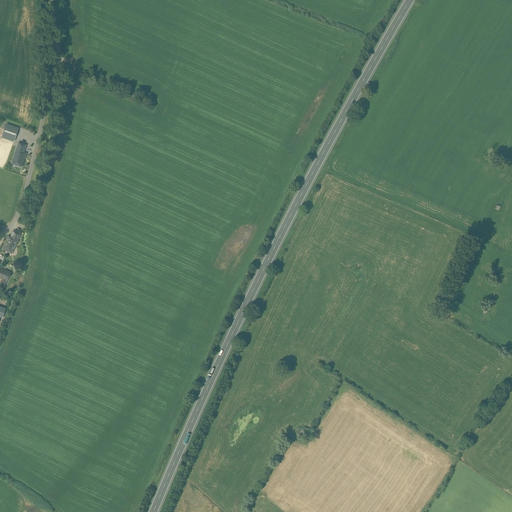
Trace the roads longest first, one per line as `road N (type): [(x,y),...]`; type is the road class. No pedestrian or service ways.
road 1 (primary): [(409,0),(260,274),(153,511)]
road 2 (unclassified): [(54,0),(54,64),(15,224)]
